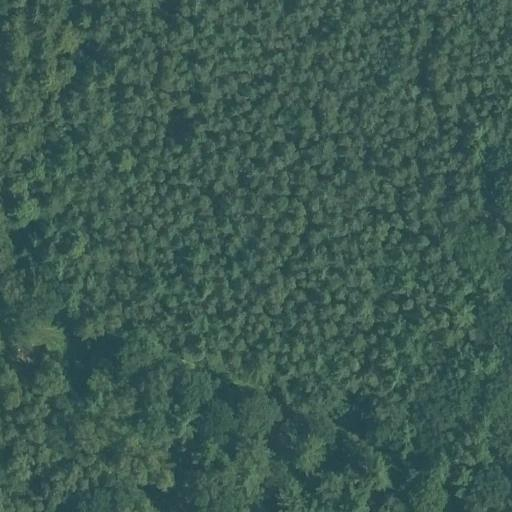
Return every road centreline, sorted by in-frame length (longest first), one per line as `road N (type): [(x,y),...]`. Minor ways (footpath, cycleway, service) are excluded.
road 1 (track): [(480,511),(300,404),(65,335),(0,327)]
road 2 (track): [(65,335),(101,424),(161,507),(188,497),(158,421),(115,375)]
